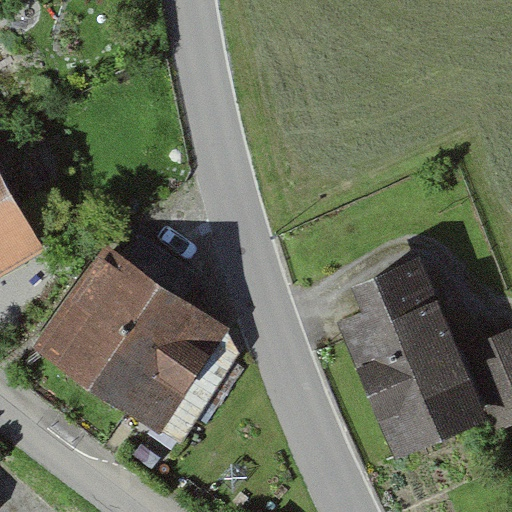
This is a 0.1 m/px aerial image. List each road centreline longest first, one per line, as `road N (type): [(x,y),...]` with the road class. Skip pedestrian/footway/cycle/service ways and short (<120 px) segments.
road 1 (tertiary): [(191,0),(231,193),(281,350),(352,511)]
road 2 (tertiary): [(0,406),(49,453),(136,511)]
